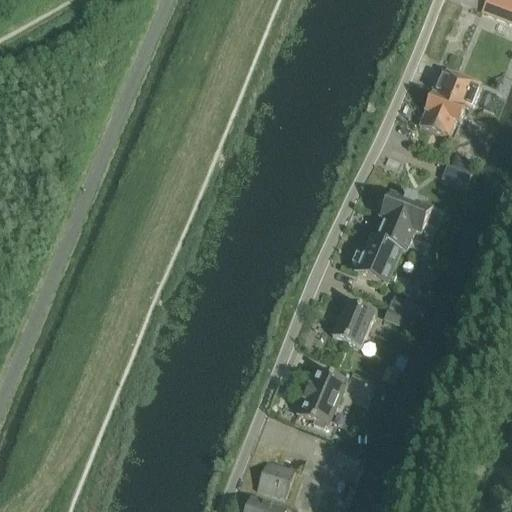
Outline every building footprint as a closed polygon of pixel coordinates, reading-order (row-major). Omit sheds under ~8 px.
[(511,3),(504,0),(489,0),(484,12),(511,23),(511,3)] [(425,116),(424,120),(427,122),(423,132),(449,143),(455,129),(461,131),(466,118),(470,120),(482,92),(443,76),(440,84),(438,83),(435,90),(437,91),(432,104),(431,103),(429,108),(425,108),(423,113),(425,116)] [(458,176),(454,186),(464,190),(467,191),(471,181),(468,180),(458,176)] [(394,200),(383,224),(387,225),(379,245),(375,243),(359,279),(388,292),(390,289),(394,291),(399,279),(394,277),(403,257),(407,259),(417,238),(423,241),(434,217),(418,210),(420,206),(410,201),(408,206),(394,200)] [(395,301),(390,313),(404,319),(415,323),(419,325),(424,314),(419,312),(395,301)] [(349,308),(334,342),(362,354),(377,320),(349,308)] [(390,313),(385,323),(400,329),(404,319),(390,313)] [(319,375),(312,391),(311,390),(305,404),(306,405),(299,421),(316,428),(315,432),(326,437),(327,433),(329,434),(349,388),(319,375)] [(257,496),(285,505),(296,476),(267,467),(257,496)] [(321,485),(311,511),(327,511),(335,490),(321,485)] [(332,511),(343,511),(347,503),(337,499),(332,511)] [(274,511),(252,503),(249,511),(274,511)]
